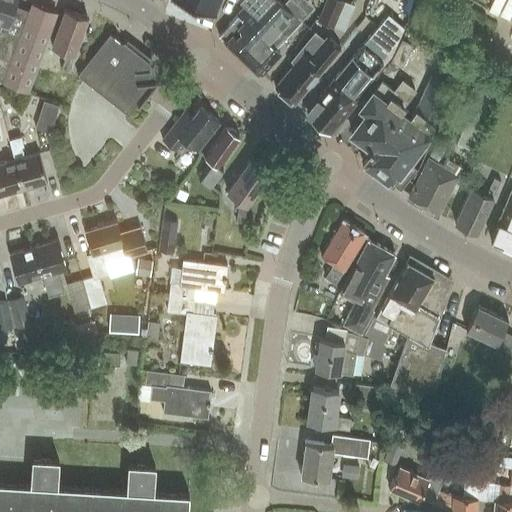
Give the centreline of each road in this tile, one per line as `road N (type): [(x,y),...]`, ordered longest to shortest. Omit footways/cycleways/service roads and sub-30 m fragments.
road 1 (residential): [(252,499),(273,306),(321,167)]
road 2 (residential): [(0,225),(99,195),(204,62)]
road 3 (tertiary): [(511,287),(457,262),(321,167)]
road 4 (tertiary): [(321,167),(204,62)]
